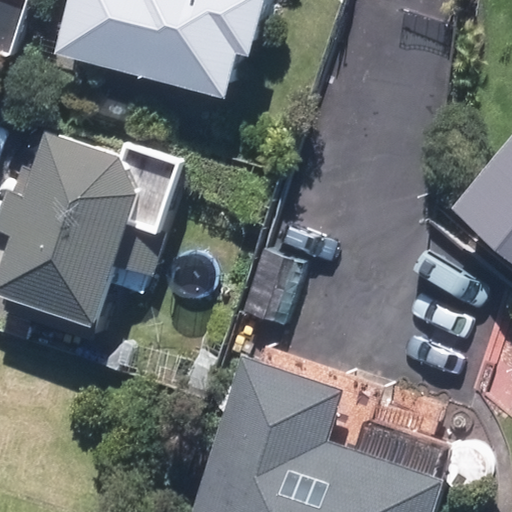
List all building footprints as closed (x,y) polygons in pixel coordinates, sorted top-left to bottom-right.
[(94,0),(85,36),(260,79),(271,34),(285,37),(294,0),(94,0)] [(149,130),(147,137),(78,114),(61,166),(38,158),(19,215),(42,222),(24,275),(126,308),(158,212),(180,220),(203,148),(149,130)] [(511,216),(511,155),(482,191),(511,216)] [(288,244),(319,254),(344,178),(313,168),(288,244)] [(296,317),(314,260),(274,248),(256,304),(296,317)] [(457,511),(476,460),(360,420),(377,371),(273,336),(212,511),(457,511)]
